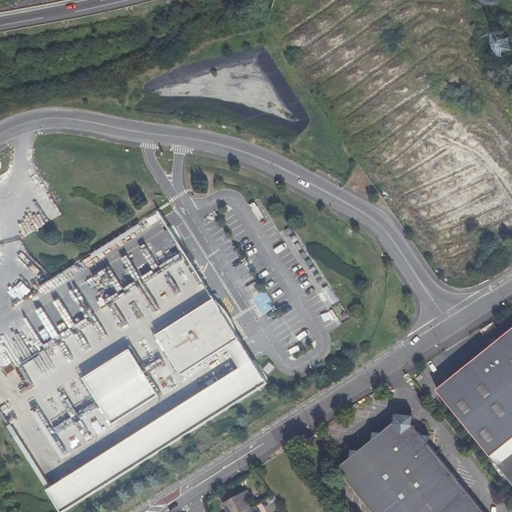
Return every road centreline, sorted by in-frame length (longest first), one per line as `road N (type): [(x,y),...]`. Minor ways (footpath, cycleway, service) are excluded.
road 1 (unknown): [(228,275),(30,403),(65,465),(246,347)]
road 2 (tertiary): [(445,324),(385,231),(279,167),(217,144),(54,118),(0,135)]
road 3 (tertiary): [(186,500),(445,324)]
